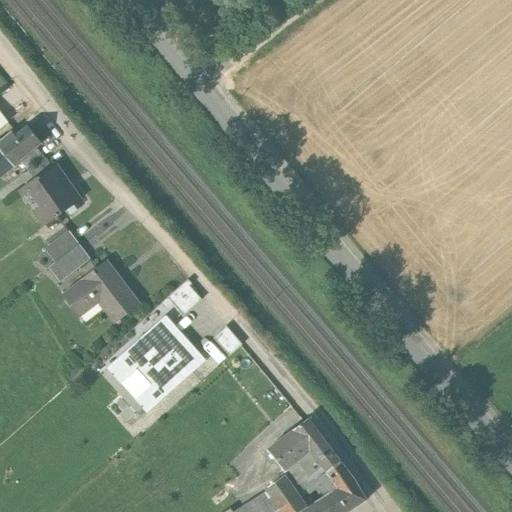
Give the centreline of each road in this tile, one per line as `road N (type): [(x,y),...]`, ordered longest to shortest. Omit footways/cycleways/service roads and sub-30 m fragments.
road 1 (residential): [(389,511),(315,413),(0,44)]
road 2 (residential): [(511,449),(136,0)]
